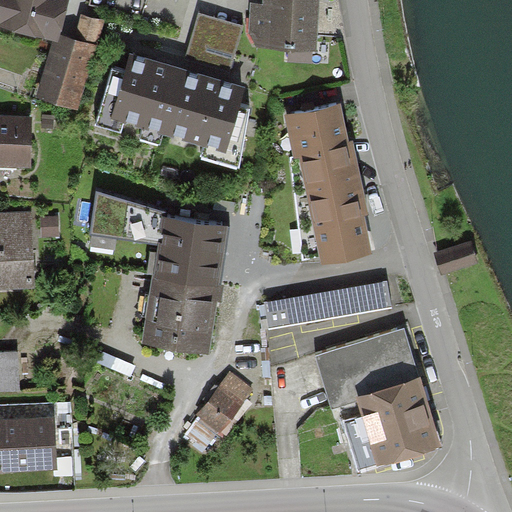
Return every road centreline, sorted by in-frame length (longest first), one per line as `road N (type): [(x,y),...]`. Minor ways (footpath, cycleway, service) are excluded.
road 1 (residential): [(461,511),(469,439),(369,88),(354,0)]
road 2 (tertiary): [(116,511),(383,498),(446,511)]
